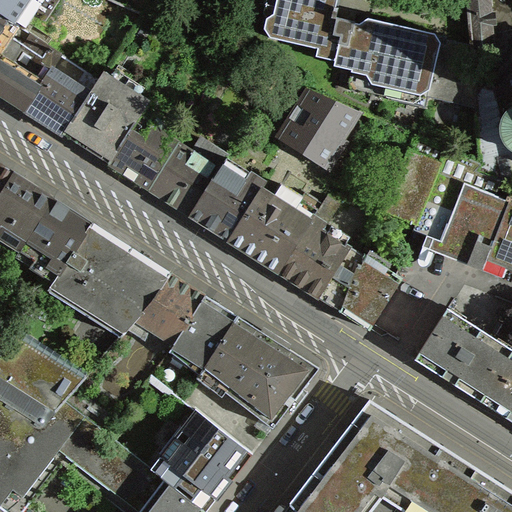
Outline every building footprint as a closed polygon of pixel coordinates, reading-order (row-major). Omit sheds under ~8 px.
[(35,0),(0,0),(0,13),(61,54),(99,80),(105,71),(143,14),(111,0),(56,0),(41,23),(27,14),(35,0)] [(359,24),(355,23),(355,21),(354,21),(355,17),(342,14),(337,13),(338,8),(336,8),(337,0),(276,0),(273,14),(267,18),(264,28),(270,37),(318,48),(316,56),(335,60),(334,65),(352,70),(348,85),(352,90),(426,107),(428,96),(476,107),(474,88),(472,56),(471,44),(447,39),(445,45),(440,43),(435,33),(368,18),(359,24)] [(472,56),(494,51),(489,0),(467,0),(471,44),(472,56)] [(0,93),(24,109),(51,68),(61,54),(0,13),(0,93)] [(51,68),(24,109),(44,121),(63,134),(90,93),(51,68)] [(79,144),(109,163),(138,117),(149,99),(105,71),(99,80),(90,93),(63,134),(79,144)] [(511,107),(510,109),(506,113),(502,120),(501,121),(492,83),(474,88),(476,107),(480,163),(475,170),(501,180),(511,175),(511,107)] [(313,90),(282,139),(324,166),(359,111),(313,90)] [(138,117),(109,163),(128,175),(150,189),(178,143),(138,117)] [(381,209),(416,223),(445,148),(416,136),(381,209)] [(190,215),(219,169),(178,143),(150,189),(170,202),(190,215)] [(480,163),(445,148),(416,223),(413,230),(433,238),(428,248),(451,257),(467,263),(482,270),(487,259),(511,268),(511,201),(511,197),(511,196),(504,194),(503,197),(495,195),(501,180),(475,170),(480,163)] [(266,182),(226,157),(219,169),(190,215),(204,223),(230,239),(262,188),(266,182)] [(0,164),(0,193),(13,173),(0,164)] [(32,185),(13,173),(0,193),(0,235),(20,249),(53,198),(32,185)] [(262,188),(230,239),(254,255),(279,271),(314,216),(322,203),(305,192),(302,196),(281,183),(273,195),(262,188)] [(55,281),(92,223),(70,208),(53,198),(20,249),(44,264),(39,271),(55,281)] [(314,216),(279,271),(298,283),(320,296),(350,248),(322,230),(326,223),(314,216)] [(122,242),(92,222),(92,223),(55,281),(48,289),(121,336),(130,325),(170,272),(122,242)] [(328,301),(340,309),(357,261),(363,263),(365,257),(363,255),(350,248),(320,296),(328,301)] [(357,261),(340,309),(339,310),(360,323),(369,329),(401,278),(396,274),(396,273),(384,265),(386,259),(370,249),(366,254),(364,253),(363,255),(365,257),(363,263),(357,261)] [(174,343),(206,295),(187,283),(170,272),(130,325),(144,334),(148,327),(174,343)] [(185,363),(199,374),(201,372),(237,315),(215,301),(206,295),(174,343),(169,351),(174,354),(174,353),(186,361),(185,363)] [(420,352),(416,359),(448,379),(481,400),(511,351),(511,348),(448,308),(420,352)] [(319,367),(288,348),(291,343),(280,336),(264,326),(261,330),(237,315),(201,372),(273,427),(319,367)] [(48,351),(16,332),(0,353),(0,396),(43,424),(64,400),(86,376),(48,351)] [(511,351),(481,400),(511,419),(511,351)] [(206,511),(207,511),(149,467),(64,400),(43,424),(0,396),(0,511),(206,511)] [(290,503),(298,511),(364,511),(378,491),(411,511),(447,511),(477,467),(369,398),(316,468),(290,502),(290,503)] [(149,467),(207,511),(236,474),(253,452),(195,407),(149,467)] [(511,511),(511,489),(492,477),(477,467),(447,511),(411,511),(378,491),(364,511),(511,511)] [(298,511),(290,503),(282,511),(298,511)]
